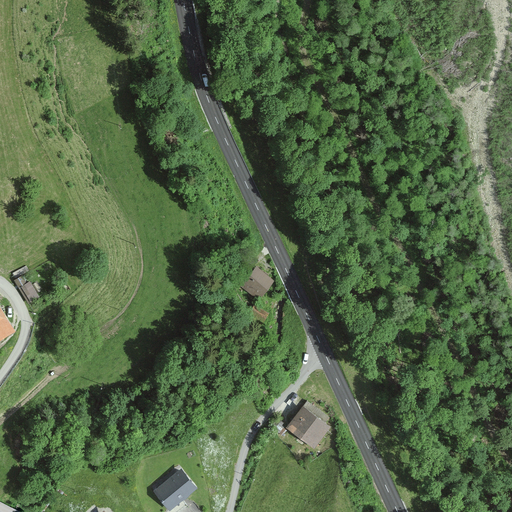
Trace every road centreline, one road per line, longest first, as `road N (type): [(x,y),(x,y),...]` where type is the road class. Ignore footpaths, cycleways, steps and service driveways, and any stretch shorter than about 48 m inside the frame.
road 1 (secondary): [(183,0),(211,106),(397,511)]
road 2 (track): [(499,451),(308,66),(308,0)]
road 3 (track): [(318,340),(297,381),(249,436),(229,511)]
